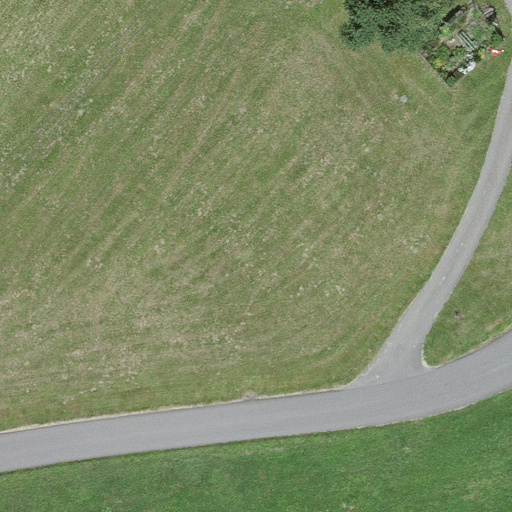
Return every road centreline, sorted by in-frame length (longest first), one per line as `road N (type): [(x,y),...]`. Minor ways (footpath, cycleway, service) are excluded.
road 1 (unclassified): [(511,361),(467,382),(383,403),(0,455)]
road 2 (track): [(383,403),(476,220),(511,113)]
